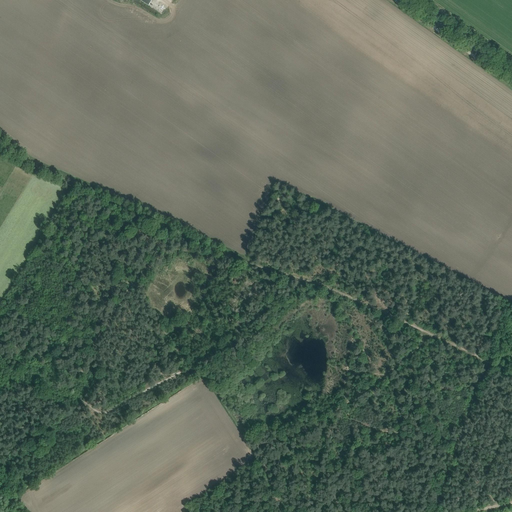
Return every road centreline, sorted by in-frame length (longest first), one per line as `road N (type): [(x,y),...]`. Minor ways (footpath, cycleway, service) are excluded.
road 1 (track): [(429,336),(0,143)]
road 2 (track): [(0,387),(12,382),(76,399),(108,365),(133,374),(202,370),(259,449)]
road 3 (track): [(334,414),(453,452),(486,361)]
road 4 (secondary): [(511,72),(410,0)]
